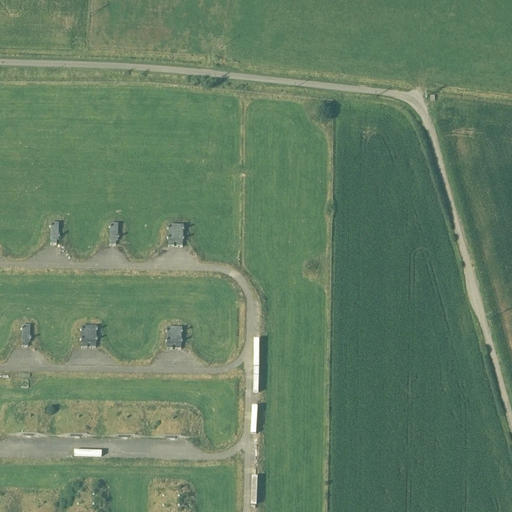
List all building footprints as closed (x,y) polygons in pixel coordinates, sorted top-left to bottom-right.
[(183,247),(183,226),(169,226),(169,247),(183,247)] [(165,329),(181,328),(180,316),(164,316),(165,329)] [(22,348),(29,348),(29,326),(21,327),(22,348)] [(96,349),(95,327),(80,328),(81,349),(96,349)] [(168,351),(183,350),(182,329),(167,329),(168,351)]
